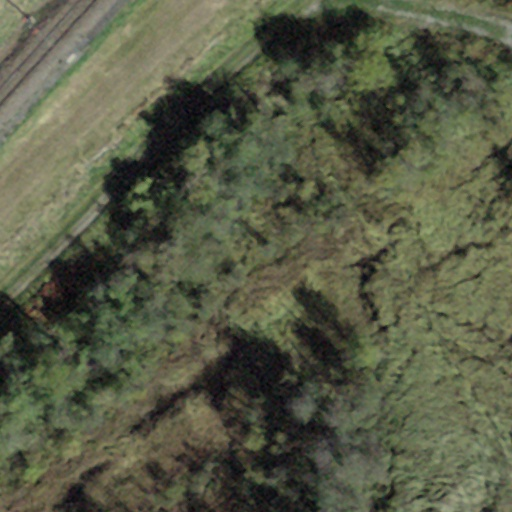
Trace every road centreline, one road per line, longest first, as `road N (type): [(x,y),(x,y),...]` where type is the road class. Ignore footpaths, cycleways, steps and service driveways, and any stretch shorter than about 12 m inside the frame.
road 1 (track): [(305,0),(191,98),(0,301)]
road 2 (track): [(364,0),(511,32)]
